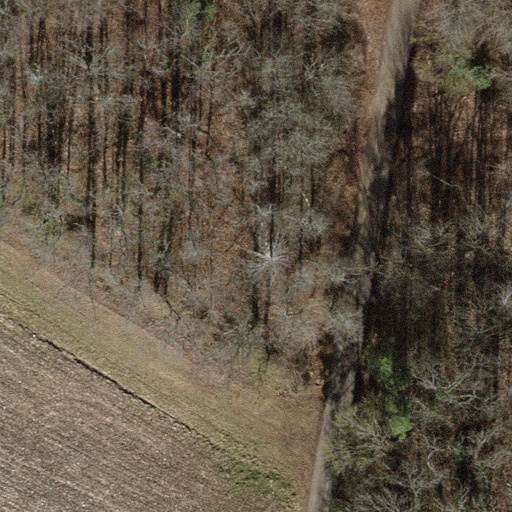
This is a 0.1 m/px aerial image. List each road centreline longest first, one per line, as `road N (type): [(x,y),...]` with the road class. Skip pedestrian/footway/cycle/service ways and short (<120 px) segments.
road 1 (track): [(307,511),(404,48),(404,0)]
road 2 (track): [(404,48),(511,139)]
